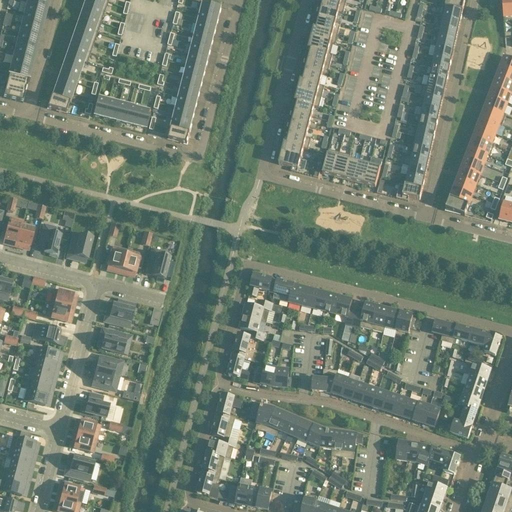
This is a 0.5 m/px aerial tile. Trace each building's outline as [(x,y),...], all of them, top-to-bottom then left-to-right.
[(48,0),(27,0),(27,4),(47,9),(48,0)] [(99,0),(85,0),(83,6),(104,13),(108,3),(99,0)] [(343,15),(346,4),(330,0),(320,0),(319,8),(338,13),(338,14),(343,15)] [(445,8),(463,12),(465,1),(459,0),(441,0),(440,7),(445,8)] [(511,20),(511,0),(502,0),(503,22),(511,20)] [(203,3),(200,14),(219,19),(221,8),(211,6),(211,5),(203,3)] [(27,4),(24,14),(44,19),(47,9),(27,4)] [(83,6),(80,16),(101,23),(104,13),(83,6)] [(439,7),(437,17),(443,18),(460,22),(463,12),(445,8),(440,7),(439,7)] [(336,24),(336,23),(338,14),(338,13),(319,8),(316,19),(336,24)] [(44,19),(24,14),(22,25),(41,30),(44,19)] [(200,14),(197,24),(216,29),(219,19),(200,14)] [(80,16),(76,26),(97,34),(101,23),(80,16)] [(435,16),(433,26),(438,27),(438,28),(441,28),(458,32),(460,22),(443,18),(437,17),(435,16)] [(341,24),(336,23),(336,24),(316,19),(313,29),(338,35),(341,24)] [(197,24),(195,35),(213,40),(216,29),(197,24)] [(41,30),(22,25),(19,36),(38,41),(41,30)] [(76,26),(73,37),(93,44),(97,34),(76,26)] [(438,38),(456,42),(458,32),(441,28),(438,38)] [(313,29),(311,39),(333,45),(333,46),(335,46),(338,35),(313,29)] [(195,35),(192,45),(210,50),(213,40),(195,35)] [(19,36),(16,46),(36,51),(38,41),(19,36)] [(73,37),(69,47),(90,54),(93,44),(73,37)] [(436,48),(454,52),(456,42),(438,38),(436,48)] [(330,56),(330,55),(333,46),(333,45),(311,39),(308,50),(330,56)] [(192,45),(189,56),(208,61),(210,50),(192,45)] [(16,46),(13,57),(33,62),(36,51),(16,46)] [(430,46),(428,56),(434,58),(451,61),(454,52),(436,48),(430,46)] [(83,64),(86,65),(90,54),(69,47),(65,57),(84,63),(83,64)] [(330,56),(308,50),(305,60),(330,67),(332,56),(330,55),(330,56)] [(189,56),(187,66),(205,71),(208,61),(189,56)] [(30,72),(33,62),(13,57),(11,67),(30,72)] [(65,57),(62,67),(80,74),(83,64),(84,63),(65,57)] [(432,68),(449,71),(451,61),(434,58),(432,68)] [(500,68),(511,72),(511,60),(504,58),(500,68)] [(322,76),(327,78),(330,67),(305,60),(303,71),(322,76)] [(187,66),(184,77),(202,81),(205,71),(187,66)] [(426,66),(424,76),(429,78),(429,77),(447,81),(449,71),(432,68),(426,66)] [(11,67),(8,78),(28,83),(30,72),(11,67)] [(62,67),(58,78),(77,84),(80,74),(62,67)] [(511,72),(500,68),(496,78),(511,84),(511,72)] [(320,86),(322,76),(303,71),(300,81),(320,86)] [(424,76),(422,86),(423,86),(427,87),(445,91),(447,81),(429,77),(429,78),(424,76)] [(184,77),(181,87),(200,92),(202,81),(184,77)] [(25,93),(28,83),(8,78),(5,88),(25,93)] [(58,78),(55,88),(73,94),(77,84),(58,78)] [(492,88),(511,96),(511,93),(511,84),(496,78),(492,88)] [(320,86),(300,81),(297,92),(322,98),(324,87),(320,86)] [(420,97),(425,98),(425,97),(442,101),(445,91),(427,87),(423,86),(420,97)] [(181,87),(179,98),(197,102),(200,92),(181,87)] [(22,104),(25,93),(5,88),(3,99),(22,104)] [(55,88),(51,98),(69,104),(68,105),(69,105),(73,94),(55,88)] [(511,96),(492,88),(488,98),(507,106),(511,96)] [(314,107),(314,108),(319,109),(322,98),(297,92),(295,102),(314,107)] [(65,115),(68,105),(69,104),(51,98),(51,97),(46,109),(55,112),(65,115)] [(425,98),(423,107),(440,111),(442,101),(425,97),(425,98)] [(103,119),(108,101),(97,98),(93,117),(103,119)] [(179,98),(176,108),(194,113),(197,102),(179,98)] [(504,115),(507,106),(488,98),(484,109),(503,116),(504,115)] [(119,104),(108,101),(103,119),(114,122),(119,104)] [(314,107),(295,102),(292,113),(312,118),(314,108),(314,107)] [(129,106),(119,104),(114,122),(125,125),(129,106)] [(140,109),(129,106),(125,125),(135,128),(140,109)] [(422,109),(420,117),(438,121),(440,111),(423,107),(422,109)] [(176,108),(173,119),(192,123),(194,113),(176,108)] [(151,112),(140,109),(135,128),(146,130),(151,112)] [(500,126),(499,126),(502,127),(506,116),(504,115),(503,116),(484,109),(481,119),(500,126)] [(312,118),(292,113),(289,123),(309,128),(312,118)] [(416,127),(436,131),(438,121),(418,117),(416,127)] [(173,119),(170,130),(171,130),(189,134),(192,123),(173,119)] [(500,126),(481,119),(477,129),(496,136),(499,126),(500,126)] [(306,138),(309,128),(289,123),(287,134),(306,139),(306,138)] [(414,137),(416,137),(433,141),(436,131),(416,127),(414,137)] [(492,146),(496,136),(477,129),(473,139),(492,146)] [(190,134),(189,134),(171,130),(168,141),(178,144),(178,143),(187,146),(190,134)] [(303,149),(303,150),(308,151),(311,139),(306,138),(306,139),(287,134),(284,144),(303,149)] [(414,147),(431,151),(433,141),(416,137),(414,147)] [(492,146),(473,139),(469,149),(488,156),(488,157),(490,158),(494,147),(492,146)] [(281,154),(301,160),(303,150),(303,149),(284,144),(281,154)] [(410,146),(407,156),(412,157),(429,161),(431,151),(414,147),(410,146)] [(469,149),(465,159),(484,166),(488,157),(488,156),(469,149)] [(339,154),(328,151),(322,176),(333,178),(339,154)] [(297,174),(301,160),(281,154),(278,165),(292,169),(291,172),(297,174)] [(350,156),(339,154),(333,178),(343,181),(349,161),(350,156)] [(412,157),(409,167),(427,171),(429,161),(412,157)] [(369,166),(364,187),(375,189),(380,169),(382,161),(371,159),(369,166)] [(480,176),(484,166),(465,159),(461,169),(480,176)] [(359,164),(349,161),(343,181),(354,184),(359,164)] [(369,166),(359,164),(354,184),(364,187),(369,166)] [(409,167),(407,177),(424,181),(427,171),(409,167)] [(480,176),(461,169),(457,179),(476,186),(480,176)] [(407,177),(405,187),(422,191),(424,181),(407,177)] [(454,189),(472,196),(476,186),(457,179),(454,189)] [(399,185),(396,199),(402,200),(408,202),(409,199),(420,201),(422,191),(405,187),(399,185)] [(450,199),(469,207),(472,196),(454,189),(450,199)] [(503,203),(499,221),(510,224),(511,215),(511,198),(506,197),(504,204),(503,203)] [(10,199),(6,211),(12,213),(15,201),(10,199)] [(465,217),(469,207),(450,199),(446,210),(465,217)] [(39,207),(35,219),(42,220),(45,208),(39,207)] [(71,228),(75,215),(67,213),(63,226),(71,228)] [(21,226),(22,226),(23,222),(10,219),(4,241),(11,242),(10,246),(16,248),(21,226)] [(109,237),(115,239),(118,227),(112,225),(109,237)] [(21,226),(16,248),(22,249),(23,245),(29,247),(34,229),(22,226),(21,226)] [(44,226),(41,238),(47,239),(43,253),(49,254),(49,256),(57,258),(59,249),(57,248),(60,237),(54,235),(55,229),(44,226)] [(74,234),(68,255),(77,258),(76,261),(85,264),(86,260),(92,239),(74,234)] [(145,234),(142,246),(148,247),(151,235),(145,234)] [(121,271),(126,252),(112,249),(108,267),(121,271)] [(126,252),(121,271),(128,273),(127,276),(133,278),(134,274),(135,274),(136,268),(141,270),(144,258),(139,257),(140,256),(126,252)] [(151,255),(145,275),(157,278),(156,282),(162,284),(163,280),(164,280),(170,255),(158,252),(157,256),(151,255)] [(269,292),(272,281),(254,276),(249,296),(256,298),(258,290),(269,292)] [(31,285),(43,288),(45,282),(33,279),(31,285)] [(0,300),(7,302),(9,296),(12,284),(0,280),(0,300)] [(293,286),(272,281),(269,292),(274,294),(273,299),(289,304),(293,286)] [(293,286),(289,304),(301,307),(305,289),(293,286)] [(317,292),(305,289),(301,307),(312,310),(317,292)] [(51,305),(69,310),(73,296),(54,291),(51,305)] [(317,292),(312,310),(324,313),(328,295),(317,292)] [(340,298),(328,295),(324,313),(335,316),(340,298)] [(349,312),(352,301),(340,298),(335,316),(347,319),(346,325),(352,327),(356,314),(349,312)] [(109,305),(107,311),(111,312),(108,324),(129,329),(134,311),(135,306),(117,301),(116,306),(113,305),(113,306),(109,305)] [(259,302),(257,308),(269,312),(270,312),(272,305),(259,302)] [(69,310),(51,305),(47,318),(70,324),(72,317),(68,316),(69,310)] [(363,315),(356,314),(352,327),(359,329),(359,328),(371,331),(377,308),(365,305),(363,315)] [(260,322),(260,323),(266,324),(269,312),(257,308),(246,306),(243,318),(260,322)] [(23,318),(24,312),(25,312),(13,308),(11,314),(23,318)] [(383,334),(385,328),(389,311),(377,308),(371,331),(383,334)] [(401,314),(389,311),(385,328),(396,331),(401,314)] [(24,312),(23,318),(27,319),(35,321),(36,315),(24,312)] [(413,317),(401,314),(396,331),(408,334),(410,327),(413,328),(415,320),(412,319),(413,317)] [(251,332),(249,338),(249,339),(257,341),(262,342),(264,336),(257,334),(260,323),(260,322),(243,318),(240,330),(251,332)] [(453,345),(455,339),(454,339),(457,328),(435,322),(432,334),(442,336),(441,342),(453,345)] [(37,326),(33,340),(64,347),(66,339),(58,337),(59,332),(37,326)] [(453,345),(453,346),(460,347),(461,341),(471,344),(474,332),(457,328),(454,339),(455,339),(453,345)] [(103,343),(99,342),(97,348),(101,349),(101,350),(126,356),(131,338),(106,331),(103,343)] [(486,348),(490,336),(474,332),(471,344),(486,348)] [(21,336),(21,337),(19,343),(29,346),(31,339),(21,336)] [(238,336),(233,357),(244,361),(244,360),(246,355),(253,357),(257,341),(249,339),(249,338),(238,336)] [(501,340),(490,336),(486,348),(484,353),(495,357),(501,340)] [(4,343),(15,347),(17,341),(16,340),(12,339),(5,337),(4,343)] [(366,353),(368,346),(360,344),(358,351),(360,351),(366,353)] [(38,360),(55,364),(58,354),(37,348),(34,359),(38,360)] [(347,355),(354,359),(356,355),(350,351),(347,355)] [(371,355),(369,360),(376,364),(378,359),(371,355)] [(92,371),(118,378),(122,363),(99,357),(98,364),(94,363),(92,371)] [(244,361),(233,357),(228,376),(248,381),(250,374),(241,372),(244,361)] [(52,375),(55,364),(38,360),(35,370),(52,375)] [(464,375),(469,377),(470,376),(487,382),(491,371),(468,363),(464,375)] [(144,375),(147,367),(140,365),(138,374),(144,375)] [(261,385),(273,388),(276,370),(266,367),(265,371),(261,385)] [(35,370),(31,369),(28,380),(32,381),(50,385),(52,375),(35,370)] [(261,385),(265,371),(257,369),(253,383),(261,385)] [(276,370),(273,388),(287,389),(287,387),(290,387),(291,379),(288,379),(289,371),(276,370)] [(118,378),(92,371),(89,380),(93,381),(92,387),(114,393),(118,378)] [(312,392),(331,394),(337,377),(338,372),(323,371),(322,381),(313,380),(312,392)] [(464,375),(461,385),(466,386),(484,392),(487,382),(470,376),(469,377),(464,375)] [(348,380),(337,377),(331,394),(342,398),(348,380)] [(342,398),(352,401),(358,384),(348,380),(342,398)] [(47,396),(50,385),(32,381),(30,391),(47,396)] [(368,387),(358,384),(352,401),(362,405),(368,387)] [(480,403),(484,392),(466,386),(463,397),(480,403)] [(362,405),(373,408),(378,391),(368,387),(362,405)] [(30,391),(26,390),(23,401),(44,407),(47,396),(30,391)] [(389,394),(378,391),(373,408),(383,411),(389,394)] [(383,411),(393,415),(399,397),(389,394),(383,411)] [(83,406),(81,412),(85,413),(106,419),(109,407),(100,404),(101,398),(90,395),(87,407),(83,406)] [(409,401),(403,418),(414,422),(420,404),(419,404),(421,398),(412,395),(410,401),(409,401)] [(229,417),(230,417),(232,407),(241,409),(242,401),(223,396),(218,414),(229,417)] [(409,401),(399,397),(393,415),(403,418),(409,401)] [(465,409),(477,413),(480,403),(463,397),(459,407),(465,409)] [(430,408),(420,404),(414,422),(424,425),(430,408)] [(258,420),(261,407),(254,405),(250,418),(258,420)] [(265,432),(273,410),(261,407),(258,420),(255,430),(265,432)] [(434,429),(440,411),(430,408),(424,425),(434,429)] [(471,429),(477,413),(465,409),(460,425),(471,429)] [(278,431),(285,415),(273,410),(265,432),(275,437),(278,431)] [(212,436),(223,439),(230,441),(235,418),(230,417),(229,417),(218,414),(212,436)] [(287,435),(295,419),(285,415),(278,431),(287,435)] [(297,439),(304,423),(295,419),(287,435),(297,439)] [(77,436),(96,440),(99,427),(81,422),(77,436)] [(307,444),(314,427),(304,423),(297,439),(307,444)] [(460,425),(454,423),(451,434),(468,440),(471,429),(460,425)] [(110,424),(108,430),(120,433),(122,427),(110,424)] [(319,449),(324,431),(314,427),(307,444),(319,449)] [(332,451),(335,433),(324,431),(319,449),(332,451)] [(342,458),(346,434),(335,433),(332,451),(331,457),(342,458)] [(361,444),(362,437),(346,434),(342,458),(353,460),(356,443),(361,444)] [(96,440),(77,436),(74,449),(92,454),(96,440)] [(32,454),(32,455),(36,456),(38,445),(35,444),(13,438),(10,449),(14,450),(32,454)] [(211,442),(207,454),(225,459),(231,461),(234,449),(235,449),(236,442),(230,441),(223,439),(221,445),(211,442)] [(407,463),(410,444),(398,443),(398,446),(395,446),(394,453),(397,454),(396,461),(407,463)] [(410,444),(407,463),(417,464),(422,446),(410,444)] [(422,446),(417,464),(427,467),(429,461),(433,450),(422,446)] [(29,465),(32,455),(32,454),(14,450),(12,461),(29,465)] [(429,461),(445,466),(449,455),(433,450),(429,461)] [(207,454),(202,475),(214,478),(213,479),(218,481),(219,481),(225,459),(207,454)] [(445,466),(443,472),(454,476),(460,459),(449,455),(445,466)] [(102,456),(100,462),(112,465),(114,459),(102,456)] [(305,461),(312,465),(314,461),(308,457),(305,461)] [(511,460),(502,457),(493,486),(505,490),(510,474),(511,468),(511,460)] [(68,470),(66,476),(69,477),(68,477),(89,482),(90,481),(94,464),(82,461),(74,459),(73,459),(69,458),(68,464),(71,465),(70,470),(68,470)] [(9,471),(26,475),(29,465),(12,461),(9,471)] [(321,465),(314,461),(312,465),(318,469),(321,465)] [(24,486),(26,475),(9,471),(5,470),(2,480),(24,486)] [(318,479),(320,475),(314,471),(311,475),(318,479)] [(330,477),(337,481),(340,477),(333,473),(330,477)] [(202,475),(197,494),(217,499),(219,492),(218,492),(220,487),(217,486),(218,481),(213,479),(214,478),(202,475)] [(327,479),(320,475),(318,479),(324,483),(327,479)] [(346,481),(340,477),(337,481),(343,485),(346,481)] [(334,486),(337,482),(330,478),(327,482),(334,486)] [(24,486),(2,480),(0,489),(0,491),(21,497),(21,496),(25,497),(28,487),(24,486)] [(236,504),(236,505),(247,507),(250,489),(252,482),(241,480),(239,490),(236,504)] [(343,486),(337,482),(334,486),(340,490),(343,486)] [(429,484),(426,494),(443,500),(447,490),(429,484)] [(64,486),(61,499),(79,504),(86,506),(89,492),(83,491),(64,486)] [(489,497),(511,504),(511,492),(505,490),(493,486),(489,497)] [(93,488),(92,494),(104,497),(105,491),(93,488)] [(231,488),(228,502),(236,504),(239,490),(231,488)] [(250,489),(247,507),(257,509),(261,491),(250,489)] [(261,491),(257,509),(269,511),(273,511),(275,506),(270,504),(272,494),(261,491)] [(440,511),(443,500),(426,494),(422,505),(440,511)] [(314,511),(316,503),(317,498),(306,496),(303,507),(295,505),(293,511),(314,511)] [(511,504),(489,497),(486,507),(501,511),(510,511),(511,508),(511,504)] [(0,511),(12,511),(13,511),(15,511),(21,511),(23,505),(0,499),(0,511)] [(77,511),(79,504),(61,499),(57,511),(77,511)] [(326,511),(328,507),(316,503),(314,511),(326,511)]
